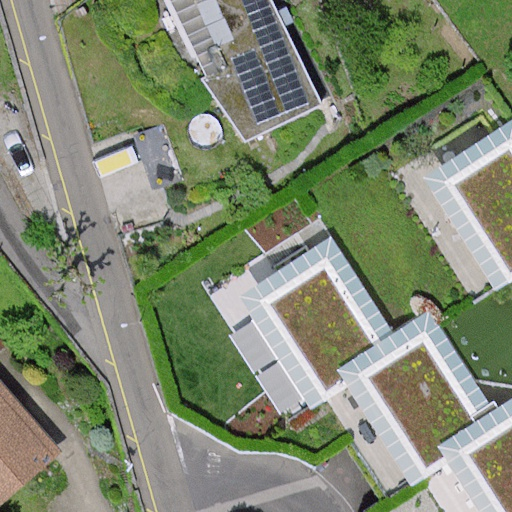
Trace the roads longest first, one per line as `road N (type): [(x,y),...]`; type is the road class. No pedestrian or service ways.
road 1 (tertiary): [(30,0),(128,358)]
road 2 (residential): [(128,358),(0,208)]
road 3 (residential): [(161,469),(239,464),(281,475),(312,511)]
